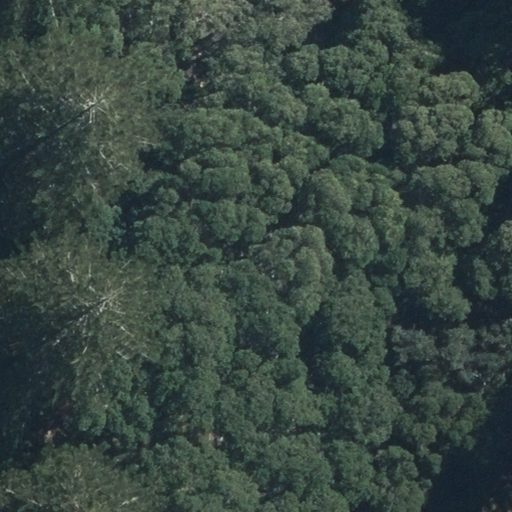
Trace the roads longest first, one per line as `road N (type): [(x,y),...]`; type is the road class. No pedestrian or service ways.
road 1 (unclassified): [(309,0),(313,158),(269,331)]
road 2 (unclassified): [(269,331),(234,163),(225,0)]
road 3 (unclassified): [(283,511),(269,331)]
